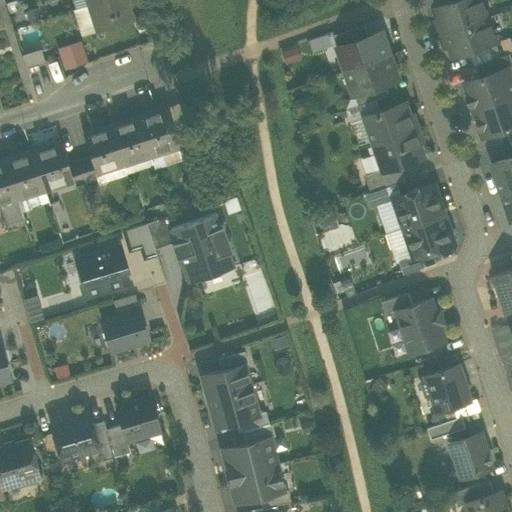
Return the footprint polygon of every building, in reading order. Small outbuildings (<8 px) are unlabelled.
[(87,0),(69,0),(72,8),(88,3),(87,0)] [(132,17),(126,0),(97,0),(88,3),(97,28),(132,17)] [(454,0),(437,6),(446,31),(488,17),(482,0),(454,0)] [(88,3),(72,8),(80,34),(97,28),(88,3)] [(497,42),(488,17),(446,31),(454,56),(497,42)] [(334,34),(338,46),(368,36),(364,24),(334,34)] [(338,46),(347,70),(390,55),(382,31),(368,36),(338,46)] [(87,61),(80,39),(57,47),(64,68),(87,61)] [(476,64),(480,76),(509,67),(511,65),(511,57),(510,52),(476,64)] [(398,78),(390,55),(347,70),(355,93),(385,83),(398,78)] [(473,104),(474,108),(511,95),(511,76),(509,67),(480,76),(465,82),(470,95),(468,96),(471,104),(473,104)] [(355,93),(359,105),(377,98),(389,94),(385,83),(355,93)] [(511,95),(474,108),(484,137),(507,129),(511,126),(511,95)] [(381,111),(377,98),(359,105),(347,109),(351,122),(365,117),(365,116),(381,111)] [(165,106),(173,129),(186,125),(179,101),(165,106)] [(365,117),(374,143),(415,128),(406,102),(381,111),(365,116),(365,117)] [(165,106),(138,115),(151,155),(178,146),(173,129),(165,106)] [(138,115),(111,124),(124,164),(151,155),(138,115)] [(96,173),(124,164),(111,124),(83,133),(90,156),(96,173)] [(191,146),(186,125),(173,129),(178,146),(180,150),(191,146)] [(425,155),(415,128),(374,143),(383,168),(383,169),(400,164),(425,155)] [(60,140),(33,149),(46,189),(73,180),(67,163),(60,140)] [(33,149),(5,158),(18,198),(46,189),(33,149)] [(90,156),(79,159),(86,181),(97,177),(96,173),(90,156)] [(511,156),(491,164),(501,193),(511,189),(511,156)] [(0,204),(18,198),(5,158),(0,159),(0,204)] [(74,184),(86,181),(79,159),(67,163),(73,180),(74,184)] [(366,174),(371,191),(398,182),(405,180),(400,164),(383,169),(383,168),(366,174)] [(402,194),(398,182),(371,191),(367,193),(372,206),(394,198),(394,197),(402,194)] [(394,198),(404,227),(445,213),(435,183),(402,194),(394,197),(394,198)] [(511,189),(501,193),(511,221),(511,220),(511,189)] [(170,228),(168,228),(173,241),(171,242),(172,244),(175,243),(178,253),(177,254),(187,281),(234,265),(221,228),(224,227),(223,224),(220,225),(216,212),(170,228)] [(404,227),(414,256),(415,257),(434,250),(455,243),(445,213),(404,227)] [(168,228),(170,228),(166,215),(146,222),(154,248),(171,242),(173,241),(168,228)] [(139,247),(143,258),(156,254),(154,248),(146,222),(133,226),(139,247)] [(139,247),(133,226),(122,230),(128,250),(139,247)] [(414,256),(404,227),(390,232),(399,261),(414,256)] [(79,279),(83,294),(126,282),(122,269),(126,268),(119,244),(76,257),(82,278),(79,279)] [(438,261),(434,250),(415,257),(414,256),(399,261),(404,274),(438,261)] [(511,268),(494,274),(506,312),(511,309),(511,268)] [(382,300),(386,312),(397,309),(397,308),(413,303),(409,291),(382,300)] [(410,348),(411,352),(446,341),(432,297),(413,303),(397,308),(397,309),(406,335),(406,336),(407,336),(406,340),(408,344),(410,347),(410,348)] [(101,320),(110,349),(147,338),(139,309),(101,320)] [(0,379),(10,377),(0,345),(0,344),(0,379)] [(217,357),(220,369),(244,363),(244,364),(248,363),(244,350),(217,357)] [(201,375),(215,425),(234,419),(258,413),(257,412),(244,364),(244,363),(220,369),(201,375)] [(432,393),(438,410),(471,399),(459,363),(426,374),(427,379),(423,381),(428,394),(432,393)] [(121,423),(126,439),(159,429),(149,396),(116,406),(121,423)] [(234,419),(237,431),(268,422),(265,409),(257,412),(258,413),(234,419)] [(50,425),(60,458),(99,446),(92,423),(89,414),(50,425)] [(428,427),(432,438),(466,426),(462,415),(428,427)] [(114,456),(114,455),(106,428),(104,420),(92,423),(99,446),(102,459),(114,456)] [(121,423),(106,428),(114,455),(130,451),(126,439),(121,423)] [(242,430),(245,442),(269,436),(274,435),(271,423),(242,430)] [(451,442),(462,475),(493,465),(482,431),(451,442)] [(222,448),(235,502),(258,496),(283,490),(269,436),(245,442),(222,448)] [(0,481),(1,486),(18,481),(19,484),(35,479),(35,476),(38,475),(28,440),(0,448),(0,481)] [(454,491),(459,505),(468,502),(467,500),(494,491),(489,479),(454,491)] [(258,496),(261,507),(290,500),(288,489),(283,490),(258,496)] [(468,502),(471,511),(508,511),(501,489),(494,491),(467,500),(468,502)] [(126,509),(126,511),(158,511),(160,511),(157,500),(126,509)]
